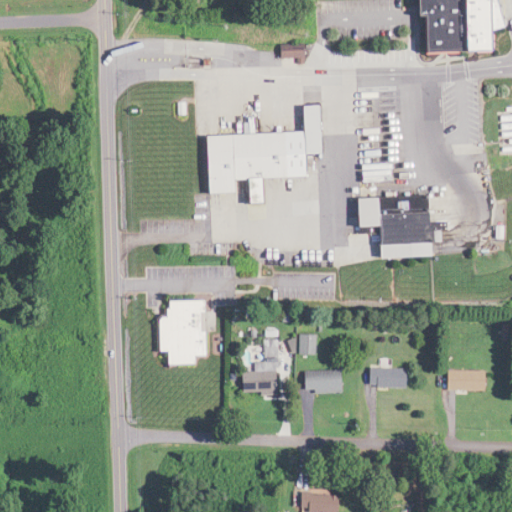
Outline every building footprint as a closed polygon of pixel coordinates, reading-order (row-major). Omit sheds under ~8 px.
[(511,51),(511,27),(511,26),(511,0),(479,0),(480,0),(466,0),(428,0),(430,53),(511,51)] [(214,135),(216,193),(245,193),(245,180),(259,179),(260,203),(273,203),(272,178),(315,177),(314,153),(328,153),(326,105),(311,105),(311,132),(214,135)] [(391,258),(443,256),(441,208),(421,209),(421,201),(390,203),(389,197),(368,198),(369,226),(390,226),(391,258)] [(166,352),(175,352),(175,365),(202,365),(201,357),(211,356),(210,300),(174,301),(175,317),(166,317),(166,352)] [(318,355),(318,336),(302,336),(302,355),(318,355)] [(266,340),(267,361),(259,362),(259,371),(247,372),(248,396),(284,394),(281,339),(266,340)] [(79,355),(57,355),(57,387),(79,387),(79,355)] [(373,388),(413,388),(413,368),(373,368),(373,388)] [(347,370),(308,370),(308,392),(347,392),(347,370)] [(480,390),(480,370),(452,370),(452,390),(480,390)] [(305,495),(305,511),(345,511),(346,496),(305,495)]
